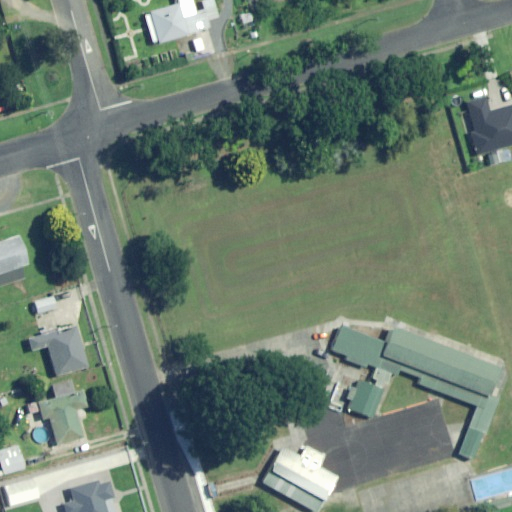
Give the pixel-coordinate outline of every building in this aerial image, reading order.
[(191,15),(186,0),(175,0),(177,5),(144,15),(153,45),(208,29),(203,11),(191,15)] [(217,7),(206,9),(208,20),(219,17),(217,7)] [(0,286),(24,279),(20,267),(27,265),(18,238),(0,243),(0,286)] [(37,315),(55,310),(55,307),(67,303),(64,294),(33,303),(37,315)] [(382,344),(334,325),(324,352),(366,369),(359,385),(352,383),(343,407),(370,417),(387,374),(393,377),(396,370),(417,378),(413,387),(471,409),(453,456),(470,462),(494,401),(486,398),(497,370),(388,329),(382,344)] [(86,369),(74,327),(27,340),(30,352),(46,348),(54,377),(86,369)] [(82,391),(28,407),(30,416),(39,413),(42,421),(47,419),(55,447),(83,439),(75,411),(87,408),(82,391)] [(13,395),(0,399),(0,405),(1,408),(15,404),(13,395)] [(17,446),(0,451),(0,476),(25,469),(17,446)] [(317,511),(337,479),(283,448),(261,485),(308,511),(317,511)] [(37,499),(32,479),(3,488),(9,507),(37,499)] [(111,498),(107,483),(98,486),(97,482),(68,490),(71,499),(61,502),(63,511),(122,511),(118,496),(111,498)] [(511,496),(476,505),(477,511),(497,511),(511,508),(511,496)]
